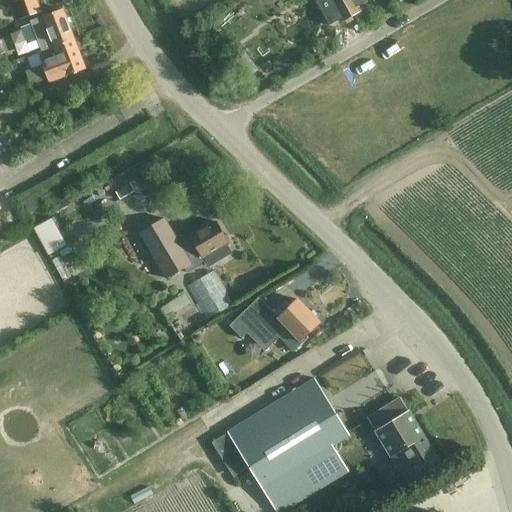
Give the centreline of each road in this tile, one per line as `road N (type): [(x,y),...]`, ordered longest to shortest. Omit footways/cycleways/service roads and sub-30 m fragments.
road 1 (unclassified): [(511,485),(481,404),(438,343),(224,130)]
road 2 (residential): [(224,130),(434,0)]
road 3 (unclassified): [(224,130),(177,83),(118,0)]
